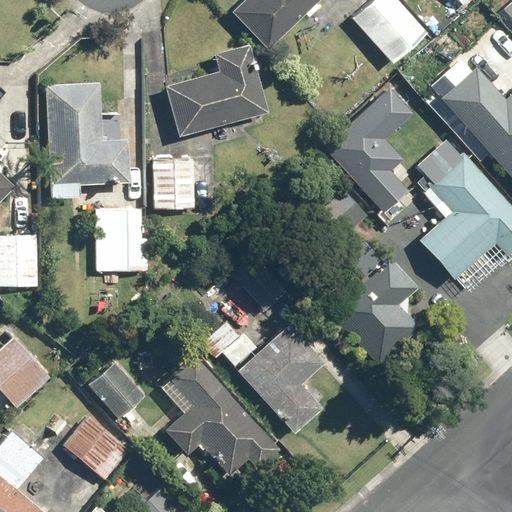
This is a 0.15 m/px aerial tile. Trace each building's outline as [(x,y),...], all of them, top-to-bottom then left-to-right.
[(237,0),(226,12),(261,48),(310,0),(237,0)] [(389,0),(365,0),(345,19),(386,63),(419,32),(389,0)] [(511,0),(499,11),(511,25),(511,0)] [(157,80),(170,134),(261,112),(247,58),(157,80)] [(475,58),(436,94),(511,175),(511,85),(506,91),(475,58)] [(317,139),(375,205),(402,181),(387,164),(399,153),(383,134),(416,105),(390,76),(317,139)] [(102,84),(40,86),(43,182),(105,180),(102,84)] [(511,243),(511,215),(454,152),(420,182),(446,210),(411,240),(444,279),(481,249),(492,261),(511,243)] [(149,207),(187,206),(186,159),(147,161),(149,207)] [(325,251),(364,215),(340,188),(301,225),(325,251)] [(135,210),(90,211),(92,269),(137,267),(135,210)] [(0,286),(29,285),(27,237),(0,238),(0,286)] [(227,275),(257,311),(282,290),(251,254),(227,275)] [(389,305),(410,287),(381,254),(346,284),(347,284),(322,306),(370,362),(409,328),(389,305)] [(234,335),(219,319),(193,344),(207,360),(234,335)] [(311,407),(292,386),(316,364),(281,325),(230,371),(285,431),(311,407)] [(4,336),(0,340),(0,395),(9,405),(41,374),(4,336)] [(106,361),(82,384),(112,417),(137,395),(106,361)] [(179,451),(191,440),(220,472),(231,462),(241,472),(266,450),(186,362),(167,379),(191,405),(161,432),(179,451)] [(98,477),(119,448),(82,421),(61,451),(98,477)] [(28,511),(4,492),(31,458),(2,434),(0,437),(0,511),(28,511)] [(177,511),(156,489),(131,511),(177,511)]
